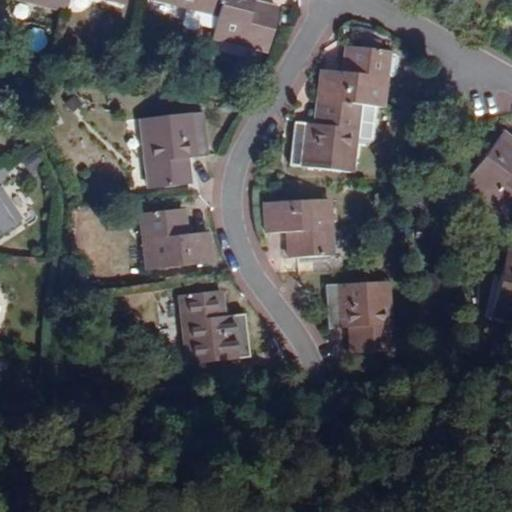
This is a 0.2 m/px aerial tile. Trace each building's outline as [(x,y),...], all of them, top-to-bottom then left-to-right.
[(20,0),(66,12),(68,0),(20,0)] [(158,0),(218,15),(221,0),(158,0)] [(252,4),(252,0),(221,0),(218,15),(213,37),(267,51),(277,11),(252,4)] [(343,73),(321,71),(318,101),(359,105),(383,108),(389,52),(345,48),(343,73)] [(352,173),(359,105),(318,101),(316,125),(295,123),(289,166),(352,173)] [(208,156),(202,113),(141,120),(148,190),(190,185),(186,158),(208,156)] [(511,212),(511,139),(502,132),(462,183),(508,218),(511,212)] [(0,189),(0,234),(21,221),(0,189)] [(288,234),(289,260),(331,257),(329,200),(264,204),(267,235),(288,234)] [(140,215),(146,271),(211,263),(207,233),(185,235),(182,210),(140,215)] [(511,253),(505,252),(492,315),(511,318),(511,253)] [(349,329),(350,354),(392,352),(387,282),(325,286),(327,330),(349,329)] [(218,317),(218,308),(223,308),(221,291),(178,295),(187,366),(250,359),(245,314),(224,316),(218,317)] [(60,376),(61,395),(88,393),(87,374),(60,376)]
